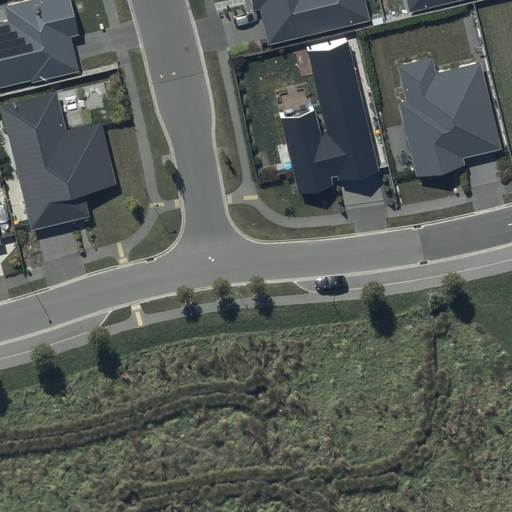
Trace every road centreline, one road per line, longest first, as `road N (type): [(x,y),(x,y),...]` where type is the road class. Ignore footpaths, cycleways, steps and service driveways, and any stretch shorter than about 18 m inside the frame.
road 1 (residential): [(213,263),(341,255),(511,223)]
road 2 (residential): [(213,263),(155,0)]
road 3 (residential): [(0,324),(213,263)]
